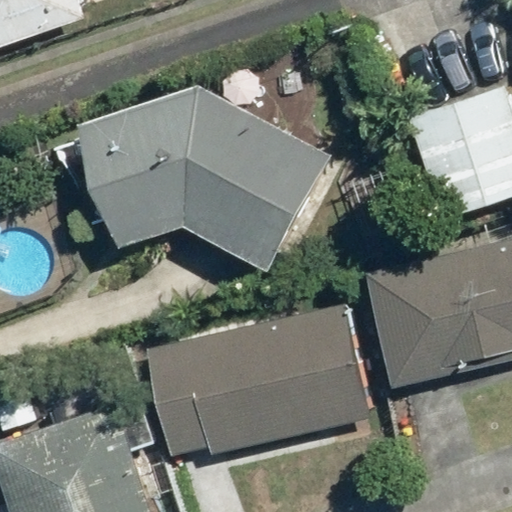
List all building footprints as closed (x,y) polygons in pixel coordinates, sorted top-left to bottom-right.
[(0,0),(0,51),(134,7),(131,0),(0,0)] [(125,210),(136,241),(204,220),(284,264),(348,148),(215,75),(94,117),(99,130),(69,140),(97,220),(125,210)] [(511,195),(511,81),(424,108),(456,212),(511,195)] [(511,237),(379,265),(404,382),(475,367),(472,356),(511,347),(511,237)] [(360,299),(158,342),(182,453),(221,445),(223,451),(385,416),(360,299)] [(150,391),(1,441),(14,480),(0,484),(0,511),(167,511),(145,445),(166,438),(150,391)]
